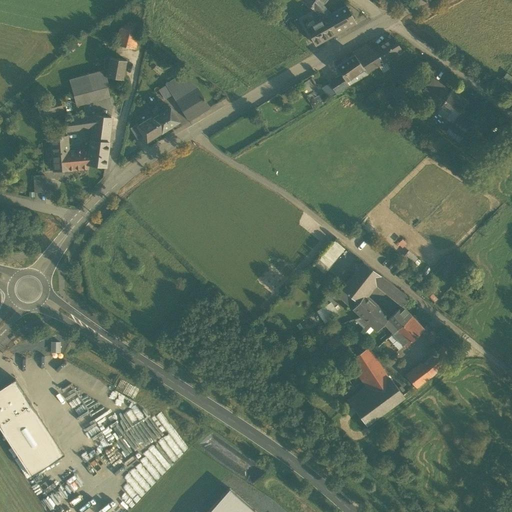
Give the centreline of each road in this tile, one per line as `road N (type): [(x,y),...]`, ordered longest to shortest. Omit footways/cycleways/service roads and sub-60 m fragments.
road 1 (residential): [(194,131),(298,203),(511,375)]
road 2 (tertiary): [(349,511),(278,453),(42,298)]
road 3 (residential): [(194,131),(386,18)]
road 4 (unclassified): [(113,187),(148,20)]
road 5 (unclassified): [(511,111),(386,18)]
